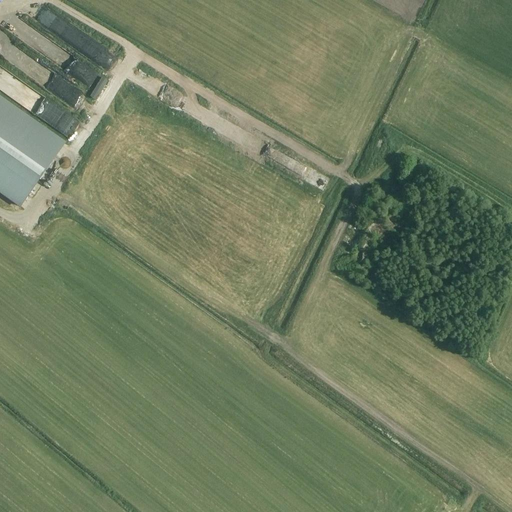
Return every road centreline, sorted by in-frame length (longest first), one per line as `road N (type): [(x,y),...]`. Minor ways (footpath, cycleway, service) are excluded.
road 1 (track): [(46,0),(356,186),(288,346),(476,489)]
road 2 (track): [(288,346),(44,188)]
